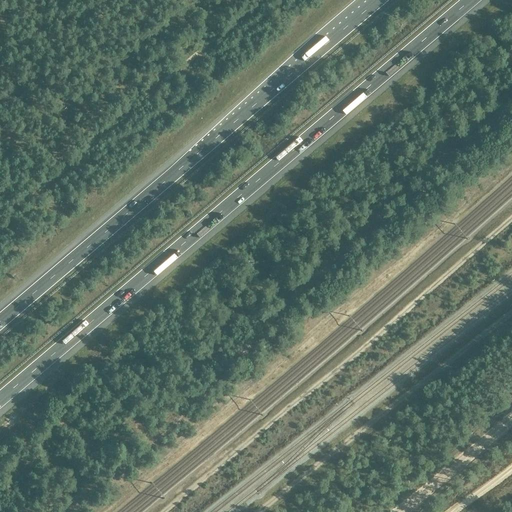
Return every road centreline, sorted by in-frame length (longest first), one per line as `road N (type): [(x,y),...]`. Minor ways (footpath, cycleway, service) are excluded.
road 1 (motorway): [(0,401),(472,0)]
road 2 (motorway): [(379,0),(0,322)]
road 3 (track): [(511,221),(166,511)]
road 4 (track): [(260,511),(511,315)]
